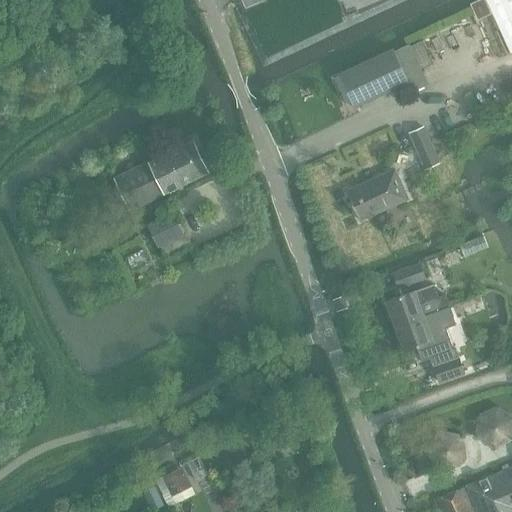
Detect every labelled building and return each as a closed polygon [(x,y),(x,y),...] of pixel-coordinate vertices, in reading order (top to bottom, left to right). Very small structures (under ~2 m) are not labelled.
[(511,0),(485,0),(511,55),(511,54),(511,0)] [(393,48),(338,74),(355,109),(409,84),(413,91),(428,84),(409,45),(394,51),(393,48)] [(434,151),(424,128),(410,135),(426,170),(440,164),(434,151)] [(193,141),(115,179),(131,211),(209,173),(193,141)] [(396,170),(347,192),(360,221),(409,199),(396,170)] [(176,211),(148,225),(159,248),(188,234),(176,211)] [(483,237),(459,246),(465,259),(488,249),(483,237)] [(420,265),(394,275),(399,288),(425,278),(420,265)] [(415,291),(387,302),(396,327),(450,307),(446,296),(439,298),(434,285),(415,291)] [(450,307),(396,327),(405,351),(417,347),(422,362),(431,359),(434,367),(454,359),(459,358),(456,351),(453,352),(446,330),(456,326),(454,319),(450,307)] [(459,358),(454,359),(434,367),(439,382),(464,374),(459,358)] [(511,441),(511,414),(498,405),(478,415),(476,437),(494,450),(511,441)] [(440,471),(443,473),(466,463),(467,460),(464,435),(440,430),(436,432),(425,452),(426,455),(440,471)] [(258,454),(248,432),(216,449),(227,470),(258,454)] [(511,511),(511,467),(436,500),(440,511),(511,511)]
